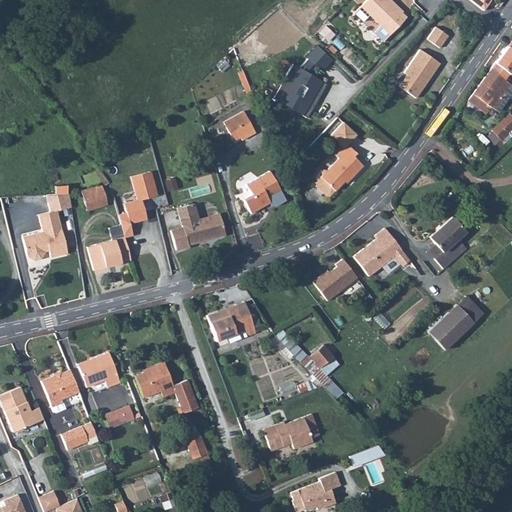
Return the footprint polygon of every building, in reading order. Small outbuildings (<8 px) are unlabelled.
[(364,0),(361,4),(390,32),(406,16),(401,11),(402,10),(392,0),(390,0),(391,0),(390,0),(364,0)] [(471,0),(482,10),(488,0),(471,0)] [(330,41),(339,29),(327,20),(319,33),(330,41)] [(435,26),(426,38),(438,47),(447,35),(435,26)] [(511,38),(489,69),(509,84),(511,82),(506,78),(511,69),(511,38)] [(293,61),(273,94),(307,115),(327,82),(307,69),(315,61),(322,69),(333,57),(318,42),(307,54),(309,56),(300,65),(293,61)] [(440,64),(421,50),(404,74),(407,76),(400,88),(416,99),(440,64)] [(505,94),(511,86),(509,84),(489,69),(467,99),(481,110),(483,107),(487,110),(490,107),(491,108),(502,92),(505,94)] [(511,91),(511,86),(505,94),(502,92),(491,108),(497,112),(511,91)] [(243,111),(231,118),(224,124),(228,132),(249,121),(243,111)] [(490,132),(500,141),(508,134),(507,132),(511,127),(511,117),(509,114),(490,132)] [(255,133),(249,121),(228,132),(233,140),(238,137),(240,141),(255,133)] [(356,133),(343,122),(329,136),(341,148),(334,155),(336,158),(311,184),(312,189),(321,198),(327,197),(348,175),(350,177),(362,165),(352,156),(354,153),(345,144),(356,133)] [(502,144),(500,141),(490,132),(485,137),(492,145),(480,156),(484,160),(502,144)] [(125,213),(117,215),(120,225),(123,237),(132,235),(128,223),(146,218),(141,199),(156,195),(149,170),(129,176),(136,199),(122,203),(125,213)] [(268,171),(244,184),(249,194),(241,199),(249,213),(269,202),(266,198),(279,190),(268,171)] [(166,182),(170,190),(178,186),(173,178),(166,182)] [(51,194),(66,193),(65,185),(54,186),(54,189),(51,190),(51,194)] [(100,185),(80,190),(84,211),(105,206),(100,185)] [(66,193),(51,194),(46,196),(50,211),(56,209),(70,207),(66,193)] [(191,215),(188,204),(175,208),(181,226),(168,230),(173,249),(185,246),(185,244),(210,238),(209,236),(223,232),(218,213),(196,219),(194,214),(191,215)] [(47,247),(48,250),(49,256),(66,253),(56,209),(50,211),(37,214),(42,231),(31,233),(33,240),(23,242),(26,255),(33,260),(40,258),(43,251),(43,247),(47,247)] [(441,251),(434,257),(443,267),(465,248),(456,238),(464,232),(451,217),(428,236),(434,243),(441,251)] [(123,237),(120,225),(108,228),(111,240),(123,237)] [(374,238),(352,256),(368,276),(401,249),(383,227),(372,235),(374,238)] [(33,240),(31,233),(21,236),(23,242),(33,240)] [(129,259),(123,237),(111,240),(85,247),(92,270),(129,259)] [(427,250),(434,257),(441,251),(434,243),(427,250)] [(326,301),(356,278),(348,268),(341,259),(334,265),(335,267),(324,276),(322,274),(312,283),(326,301)] [(464,296),(425,332),(442,350),(481,315),(464,296)] [(243,330),(245,336),(255,332),(243,301),(233,304),(234,306),(216,313),(216,311),(206,315),(215,340),(234,333),(243,330)] [(236,339),(245,336),(243,330),(234,333),(236,339)] [(318,343),(306,355),(316,366),(329,354),(318,343)] [(108,352),(76,364),(85,386),(104,379),(107,386),(119,382),(108,352)] [(188,404),(179,383),(172,386),(163,362),(151,366),(152,369),(134,375),(143,397),(159,391),(162,397),(174,393),(179,407),(188,404)] [(76,389),(67,367),(59,370),(60,372),(52,376),(51,373),(38,379),(48,403),(59,399),(58,396),(76,389)] [(60,372),(59,370),(58,367),(50,371),(51,373),(52,376),(60,372)] [(93,391),(106,386),(104,380),(91,384),(93,391)] [(185,381),(179,383),(188,404),(193,402),(185,381)] [(0,393),(0,405),(11,432),(42,419),(38,407),(28,411),(18,386),(0,393)] [(63,406),(59,399),(48,403),(51,411),(63,406)] [(181,413),(190,410),(188,404),(179,407),(181,413)] [(128,405),(105,414),(110,428),(133,419),(128,405)] [(319,435),(312,413),(290,421),(291,424),(286,426),(285,422),(264,429),(272,450),(292,443),(295,448),(313,441),(313,438),(319,435)] [(94,434),(88,419),(57,432),(64,447),(94,434)] [(202,460),(209,458),(197,428),(182,434),(192,459),(200,457),(202,460)] [(376,446),(349,456),(355,467),(383,455),(376,446)] [(331,490),(341,487),(335,473),(319,478),(320,480),(324,492),(331,490)] [(334,501),(331,490),(324,492),(320,480),(292,491),(294,498),(292,498),(296,510),(304,507),(305,509),(315,505),(316,507),(334,501)] [(0,511),(22,511),(15,496),(0,502),(2,507),(0,507),(0,511)] [(80,511),(75,499),(54,508),(56,511),(80,511)] [(115,511),(123,508),(120,499),(111,502),(115,511)]
